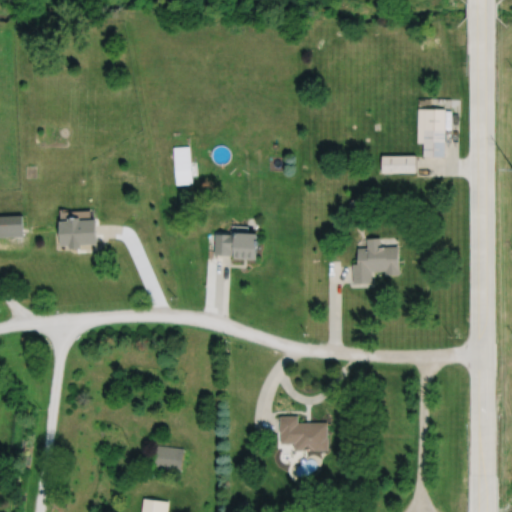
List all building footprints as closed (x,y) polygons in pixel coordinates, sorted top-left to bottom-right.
[(416,107),(416,142),(422,142),(422,155),(444,156),(444,108),(416,107)] [(172,146),(175,184),(192,182),(189,145),(172,146)] [(380,154),(380,172),(415,172),(415,154),(380,154)] [(0,214),(0,236),(22,236),(21,214),(0,214)] [(58,221),(59,245),(67,244),(68,248),(80,248),(80,244),(96,243),(95,219),(79,220),(78,217),(66,218),(66,220),(58,221)] [(215,233),(214,254),(232,255),(232,251),(234,251),(233,258),(256,259),(258,235),(247,234),(247,226),(232,225),(231,230),(229,230),(229,233),(215,233)] [(365,238),(366,247),(355,247),(356,263),(351,263),(352,283),(371,282),(370,271),(384,270),(384,274),(398,274),(396,245),(379,246),(379,237),(365,238)] [(278,414),(279,431),(280,431),(280,441),(293,441),(293,448),(328,448),(327,435),(326,420),(297,420),(297,414),(278,414)] [(156,443),(153,467),(181,470),(183,447),(156,443)] [(143,496),(140,511),(166,511),(168,500),(143,496)]
